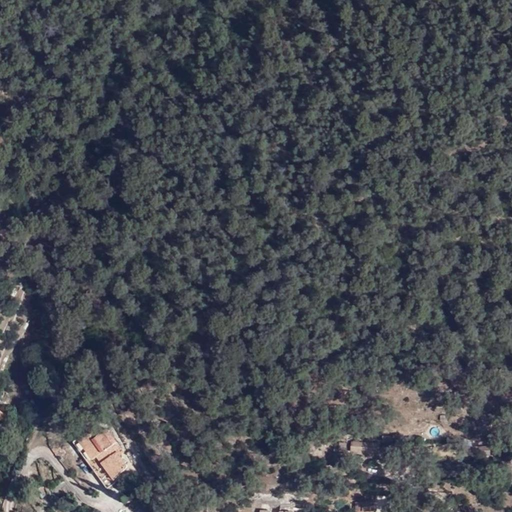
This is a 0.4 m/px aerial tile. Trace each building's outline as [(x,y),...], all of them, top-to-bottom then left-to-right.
[(28,156),(21,164),(27,170),(34,162),(28,156)] [(60,384),(69,383),(66,370),(57,372),(59,385),(60,384)] [(70,389),(69,383),(60,384),(62,392),(70,389)] [(489,425),(470,430),(472,438),(491,434),(489,425)] [(129,454),(110,433),(104,439),(99,434),(84,448),(82,446),(77,450),(117,492),(123,485),(123,483),(134,467),(124,458),(129,454)] [(379,447),(356,451),(358,458),(380,454),(379,447)]
